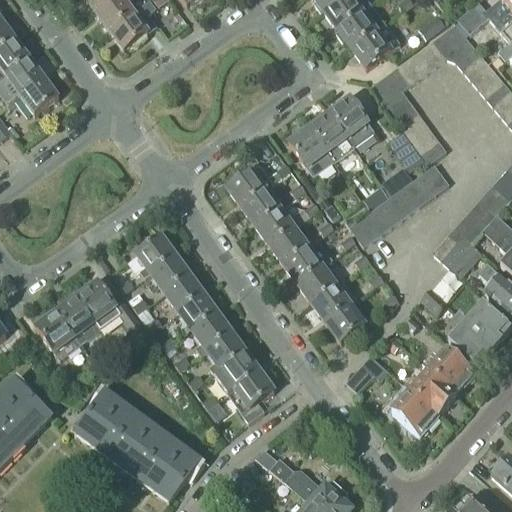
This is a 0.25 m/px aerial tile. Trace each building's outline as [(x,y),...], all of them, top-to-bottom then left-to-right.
[(118,0),(81,0),(95,19),(120,1),(118,0)] [(157,13),(168,5),(164,0),(158,0),(151,5),(157,13)] [(177,0),(186,11),(200,0),(177,0)] [(310,0),(324,17),(347,0),(310,0)] [(347,0),(324,17),(338,37),(361,19),(371,13),(361,0),(347,0)] [(499,38),(511,28),(511,0),(507,0),(500,6),(510,18),(493,31),(499,38)] [(109,38),(134,20),(120,1),(95,19),(109,38)] [(403,18),(405,16),(413,11),(407,2),(397,10),(403,18)] [(477,8),(456,27),(469,41),(490,23),(477,8)] [(385,31),(371,13),(361,19),(338,37),(352,56),(375,38),(385,31)] [(134,20),(109,38),(124,57),(148,39),(134,20)] [(418,36),(425,45),(444,31),(437,22),(418,36)] [(0,57),(16,47),(2,27),(0,28),(0,57)] [(500,71),(511,60),(511,28),(499,38),(509,50),(493,63),(500,71)] [(352,56),(366,76),(400,50),(385,31),(375,38),(352,56)] [(445,64),(454,68),(473,53),(454,31),(432,47),(445,64)] [(16,47),(0,57),(0,87),(6,83),(30,66),(16,47)] [(436,71),(445,64),(432,47),(424,54),(436,71)] [(473,53),(454,68),(462,77),(480,61),(476,57),(473,53)] [(427,78),(436,71),(424,54),(415,60),(427,78)] [(419,84),(427,78),(415,60),(406,67),(419,84)] [(475,81),(487,70),(480,61),(462,77),(465,81),(469,85),(475,81)] [(20,103),(44,85),(41,81),(30,66),(6,83),(20,103)] [(410,91),(419,84),(406,67),(397,74),(410,91)] [(470,87),(477,94),(493,81),(495,79),(487,70),(475,81),(469,85),(470,87)] [(402,97),(410,91),(397,74),(388,80),(401,97),(402,97)] [(477,94),(484,103),(502,88),(497,81),(495,79),(493,81),(477,94)] [(412,111),(402,97),(401,97),(388,80),(370,94),(392,125),(412,111)] [(44,85),(20,103),(34,122),(58,104),(44,85)] [(492,112),(510,97),(508,95),(502,88),(484,103),(492,112)] [(499,121),(511,110),(511,99),(510,97),(492,112),(499,121)] [(332,118),(329,120),(347,145),(353,154),(354,154),(375,139),(350,105),(341,112),(339,110),(331,116),(332,118)] [(511,110),(499,121),(507,130),(511,125),(511,110)] [(399,134),(418,120),(412,111),(392,125),(399,134)] [(329,120),(309,135),(326,159),(334,169),(340,165),(354,154),(353,154),(347,145),(329,120)] [(406,143),(425,129),(418,120),(399,134),(403,139),(406,143)] [(0,146),(10,139),(0,126),(0,146)] [(413,152),(432,139),(425,129),(406,143),(413,152)] [(309,135),(288,150),(313,184),(334,169),(326,159),(309,135)] [(424,167),(420,162),(413,152),(406,143),(403,139),(388,150),(409,178),(424,167)] [(420,162),(439,148),(432,139),(413,152),(420,162)] [(420,162),(424,167),(427,171),(446,158),(439,148),(420,162)] [(275,178),(281,185),(290,178),(285,171),(275,178)] [(413,202),(441,181),(434,171),(405,192),(413,202)] [(511,193),(511,178),(507,174),(500,183),(511,193)] [(260,190),(251,177),(227,195),(241,214),(266,197),(267,198),(270,196),(273,194),(267,185),(260,190)] [(420,212),(449,191),(441,181),(413,202),(420,212)] [(509,207),(511,203),(511,193),(500,183),(492,191),(509,207)] [(289,197),(295,205),(304,198),(298,190),(289,197)] [(506,210),(509,207),(492,191),(485,200),(502,215),(506,210)] [(396,199),(410,219),(420,212),(413,202),(405,192),(396,199)] [(287,213),(281,204),(278,206),(270,196),(267,198),(266,197),(241,214),(256,234),(280,216),(280,217),(281,217),(287,213)] [(401,226),(410,219),(396,199),(386,206),(401,226)] [(315,205),(323,216),(330,211),(322,200),(315,205)] [(485,200),(478,208),(495,223),(502,215),(485,200)] [(362,209),(369,218),(377,213),(370,203),(362,209)] [(392,232),(401,226),(386,206),(377,212),(392,232)] [(470,216),(487,231),(489,230),(495,223),(478,208),(470,216)] [(303,216),(309,224),(319,217),(313,209),(303,216)] [(367,219),(382,239),(392,232),(377,212),(377,213),(369,218),(367,219)] [(256,234),(270,253),(294,235),(294,236),(300,232),(295,224),(289,228),(287,226),(281,217),(280,217),(280,216),(256,234)] [(486,233),(487,231),(470,216),(463,224),(480,240),(482,238),(484,235),(485,234),(486,233)] [(372,246),(382,239),(367,219),(358,227),(372,246)] [(495,223),(489,230),(491,232),(499,239),(506,245),(511,250),(511,238),(505,232),(498,225),(495,223)] [(472,248),(480,240),(463,224),(455,232),(464,240),(472,248)] [(363,253),(372,246),(358,227),(349,233),(363,253)] [(317,235),(323,243),(333,235),(327,228),(317,235)] [(482,238),(499,253),(508,262),(500,271),(511,281),(511,250),(506,245),(499,239),(491,232),(489,230),(487,231),(486,233),(485,234),(484,235),(482,238)] [(472,248),(464,240),(455,232),(448,241),(456,248),(465,256),(472,248)] [(270,253),(284,272),(308,255),(294,236),(294,235),(270,253)] [(345,256),(355,248),(350,241),(340,249),(345,256)] [(432,259),(441,266),(456,248),(448,241),(432,259)] [(151,280),(175,263),(161,243),(137,260),(146,273),(139,278),(144,285),(151,280)] [(284,272),(298,291),(322,274),(331,267),(317,248),(308,255),(284,272)] [(449,274),(465,256),(456,248),(441,266),(449,274)] [(359,275),(369,268),(364,261),(354,268),(359,275)] [(175,263),(151,280),(165,299),(189,282),(175,263)] [(459,263),(449,274),(460,284),(470,272),(459,263)] [(510,323),(511,320),(511,293),(491,274),(487,270),(478,279),(491,291),(484,300),(510,323)] [(298,291),(312,311),(336,293),(342,289),(336,281),(330,285),(323,275),(322,274),(298,291)] [(373,294),(383,287),(378,280),(368,287),(373,294)] [(179,319),(203,302),(189,282),(165,299),(179,319)] [(122,300),(132,293),(127,286),(117,294),(122,300)] [(312,311),(326,330),(350,313),(357,308),(342,289),(336,293),(312,311)] [(119,320),(114,314),(97,290),(77,304),(94,328),(99,335),(118,321),(119,320)] [(440,306),(432,299),(430,297),(420,307),(436,322),(446,311),(440,306)] [(137,298),(129,304),(133,310),(141,304),(137,298)] [(388,314),(390,313),(398,307),(393,300),(383,307),(388,314)] [(203,302),(179,319),(194,338),(217,321),(203,302)] [(74,343),(94,328),(77,304),(56,319),(74,343)] [(131,311),(137,320),(147,312),(141,304),(131,311)] [(118,321),(132,341),(142,334),(128,314),(127,314),(122,308),(114,314),(119,320),(118,321)] [(466,329),(495,354),(500,349),(499,348),(511,335),(482,309),(466,328),(466,329)] [(350,313),(326,330),(341,349),(365,332),(350,313)] [(35,335),(38,339),(59,367),(80,352),(74,343),(56,319),(35,335)] [(217,321),(194,338),(202,350),(196,355),(201,363),(208,358),(232,340),(217,321)] [(489,361),(495,354),(466,329),(466,328),(459,322),(451,330),(459,337),(448,349),(476,373),(488,360),(489,361)] [(145,330),(151,339),(161,332),(155,323),(145,330)] [(413,337),(418,331),(411,324),(405,331),(413,337)] [(232,340),(208,358),(216,369),(210,374),(215,382),(222,377),(245,361),(246,360),(232,340)] [(159,350),(165,359),(175,352),(169,343),(159,350)] [(394,357),(400,350),(393,344),(387,351),(394,357)] [(428,376),(457,401),(475,381),(445,356),(438,364),(432,360),(423,370),(428,376)] [(105,366),(99,359),(91,365),(98,372),(105,366)] [(215,382),(214,383),(229,402),(230,402),(236,397),(237,396),(260,379),(246,360),(245,361),(222,377),(215,382)] [(174,368),(180,376),(190,369),(184,361),(174,368)] [(68,397),(77,390),(63,371),(54,377),(68,397)] [(439,422),(457,401),(428,376),(421,384),(415,379),(404,392),(439,422)] [(250,430),(264,420),(258,411),(274,399),(260,379),(237,396),(236,397),(230,402),(250,430)] [(187,388),(193,396),(203,389),(197,381),(187,388)] [(0,400),(38,438),(52,424),(29,402),(33,398),(18,383),(0,400)] [(420,443),(439,422),(404,392),(393,403),(399,408),(391,418),(420,443)] [(89,452),(121,408),(102,395),(88,413),(92,415),(74,440),(89,452)] [(0,429),(24,453),(38,438),(0,400),(0,429)] [(201,407),(207,416),(217,408),(211,400),(201,407)] [(121,408),(89,452),(105,464),(137,420),(121,408)] [(105,464),(121,475),(153,432),(137,420),(105,464)] [(0,455),(10,466),(24,453),(0,429),(0,455)] [(137,487),(169,444),(153,432),(121,475),(137,487)] [(153,499),(184,455),(169,444),(137,487),(153,499)] [(0,476),(10,466),(0,455),(0,476)] [(153,499),(169,510),(182,493),(181,493),(187,485),(192,488),(204,470),(184,455),(153,499)] [(270,476),(278,468),(264,456),(255,463),(270,476)] [(492,477),(491,478),(494,480),(492,483),(511,501),(511,465),(509,463),(503,470),(502,471),(499,469),(492,477)] [(278,468),(270,476),(297,500),(306,509),(309,511),(345,511),(344,511),(345,510),(348,507),(347,502),(333,489),(328,490),(317,502),(305,491),(307,488),(307,483),(300,478),(295,478),(280,465),(278,468)] [(242,479),(234,488),(246,499),(254,490),(242,479)] [(478,511),(469,503),(461,511),(478,511)]
